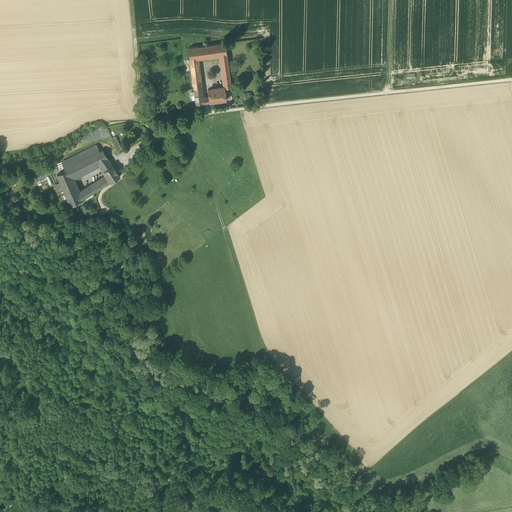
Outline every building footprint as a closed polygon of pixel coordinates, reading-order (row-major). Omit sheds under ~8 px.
[(225,43),(188,48),(190,59),(197,58),(220,55),(227,54),(225,43)] [(227,54),(220,55),(225,88),(231,87),(227,54)] [(197,58),(190,59),(193,85),(196,84),(201,83),(197,58)] [(201,87),(194,88),(194,91),(195,95),(196,104),(203,103),(202,97),(201,87)] [(225,88),(208,90),(209,97),(202,97),(203,103),(226,100),(225,92),(225,88)] [(112,139),(117,151),(122,149),(116,137),(112,139)] [(97,144),(69,157),(72,163),(99,150),(97,144)] [(72,163),(67,165),(68,168),(68,167),(71,174),(98,161),(101,165),(109,160),(102,149),(99,150),(72,163)] [(72,163),(69,157),(62,160),(65,169),(68,168),(67,165),(72,163)] [(120,174),(109,160),(101,165),(107,174),(111,180),(112,180),(120,174)] [(65,169),(57,172),(60,180),(65,191),(77,186),(71,174),(68,167),(68,168),(65,169)] [(107,174),(93,182),(97,188),(111,180),(107,174)] [(63,195),(66,194),(65,191),(60,180),(54,182),(58,192),(61,190),(63,195)] [(93,182),(79,191),(82,197),(97,188),(93,182)] [(77,186),(65,191),(66,194),(71,203),(82,197),(79,191),(77,186)]
